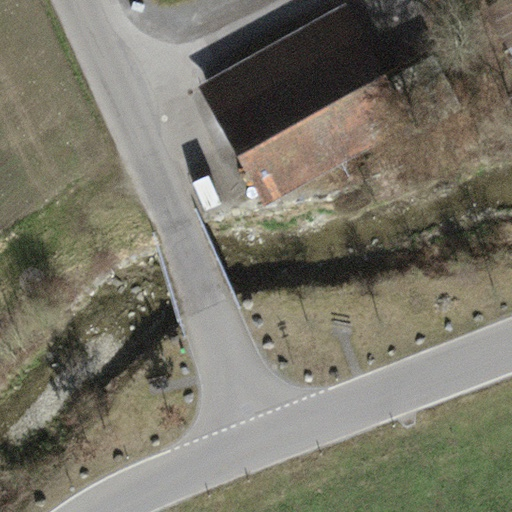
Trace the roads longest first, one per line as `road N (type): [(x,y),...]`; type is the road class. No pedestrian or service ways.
road 1 (residential): [(258,447),(180,231),(76,0)]
road 2 (unclassified): [(258,447),(511,347)]
road 3 (residential): [(107,511),(258,447)]
